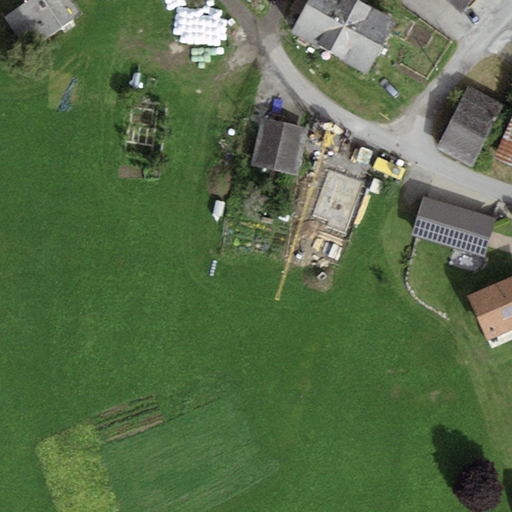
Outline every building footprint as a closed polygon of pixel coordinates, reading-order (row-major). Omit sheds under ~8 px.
[(59,0),(42,0),(7,23),(30,57),(76,26),(59,0)] [(389,21),(349,0),(312,0),(295,31),(364,68),(389,21)] [(499,107),(469,92),(441,147),(471,162),(499,107)] [(311,136),(262,124),(252,168),(300,179),(311,136)] [(511,128),(494,167),(511,175),(511,128)] [(491,220),(425,200),(415,231),(481,251),(491,220)] [(511,283),(474,298),(491,343),(511,335),(511,283)]
